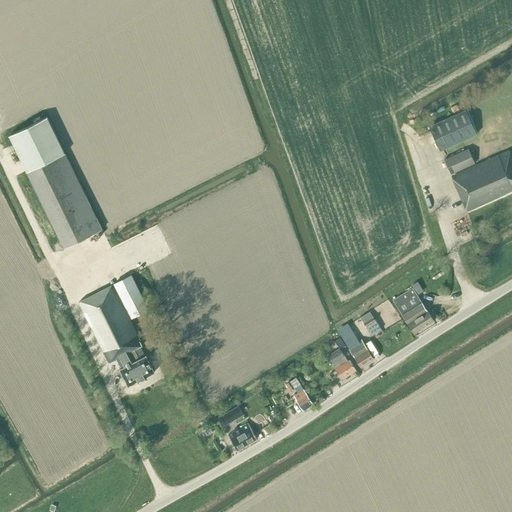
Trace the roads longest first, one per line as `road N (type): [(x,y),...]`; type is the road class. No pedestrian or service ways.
road 1 (tertiary): [(145,511),(511,284)]
road 2 (unknown): [(0,149),(67,287)]
